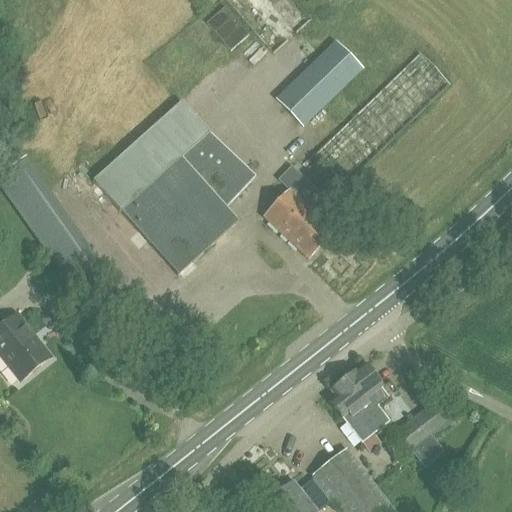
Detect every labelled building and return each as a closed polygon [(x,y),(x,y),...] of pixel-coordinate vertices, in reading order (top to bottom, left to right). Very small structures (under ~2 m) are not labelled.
[(248,36),(224,8),(206,24),(230,52),(248,36)] [(303,129),(363,71),(335,43),(275,100),(303,129)] [(345,186),(449,85),(419,55),(315,156),(345,186)] [(180,104),(93,184),(178,277),(237,223),(225,209),(257,180),(213,131),(208,135),(180,104)] [(25,213),(44,202),(47,208),(58,201),(33,160),(3,178),(25,213)] [(306,260),(333,233),(289,191),(263,218),(306,260)] [(111,291),(124,278),(111,266),(99,278),(111,291)] [(0,356),(20,382),(50,359),(17,316),(1,329),(0,327),(0,356)] [(151,362),(164,350),(155,341),(142,353),(151,362)] [(344,382),(380,429),(389,423),(377,407),(388,399),(380,389),(381,388),(364,367),(344,382)] [(380,429),(344,382),(330,393),(336,400),(329,405),(341,420),(341,419),(361,445),(380,429)] [(401,466),(454,424),(437,401),(383,443),(401,466)] [(438,440),(420,454),(432,468),(449,453),(438,440)] [(339,511),(393,511),(346,452),(313,478),(315,481),(300,493),(292,484),(267,504),(272,511),(318,511),(331,502),(339,511)]
